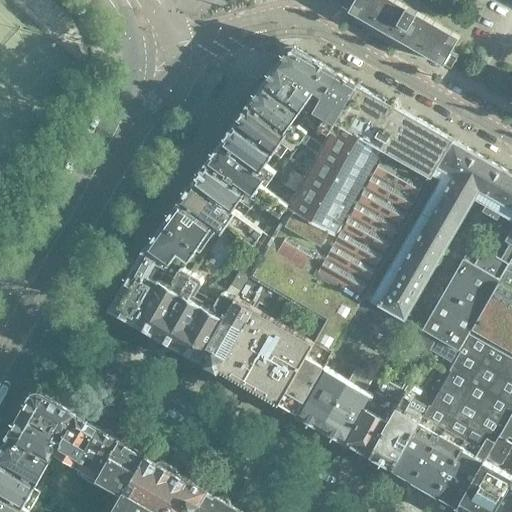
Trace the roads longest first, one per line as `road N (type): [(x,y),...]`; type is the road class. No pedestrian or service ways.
road 1 (residential): [(511,137),(296,15),(174,35)]
road 2 (residential): [(39,329),(359,511)]
road 3 (tertiary): [(39,329),(167,117),(181,68),(174,35)]
road 4 (tertiary): [(136,63),(117,118),(0,311)]
